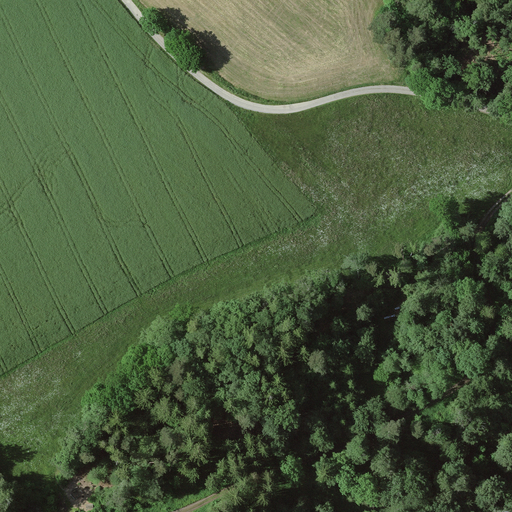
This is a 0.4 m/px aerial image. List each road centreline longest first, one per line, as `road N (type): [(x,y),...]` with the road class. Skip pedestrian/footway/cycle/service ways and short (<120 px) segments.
road 1 (track): [(511,192),(481,229),(493,318),(485,354),(463,380),(403,418),(180,511)]
road 2 (track): [(125,0),(200,78),(235,100),(289,108),(399,89),(511,116)]
